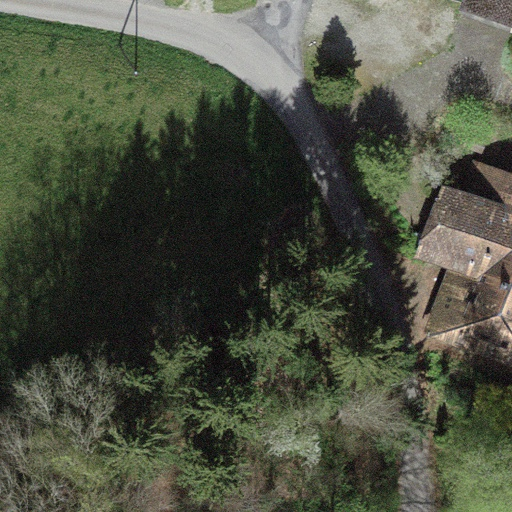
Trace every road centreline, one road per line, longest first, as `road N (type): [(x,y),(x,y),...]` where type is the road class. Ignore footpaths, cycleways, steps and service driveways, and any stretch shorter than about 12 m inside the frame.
road 1 (unclassified): [(415,511),(406,394),(375,271),(336,165),(271,45)]
road 2 (unclassified): [(271,45),(23,0)]
